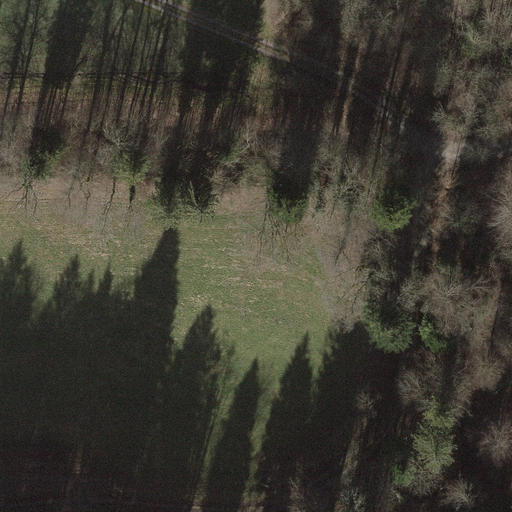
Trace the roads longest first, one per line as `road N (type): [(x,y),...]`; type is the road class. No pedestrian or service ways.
road 1 (track): [(409,138),(421,200),(404,380),(387,420),(355,457),(270,511)]
road 2 (track): [(140,0),(363,93),(409,138),(467,159),(511,144)]
road 3 (track): [(229,511),(0,510)]
